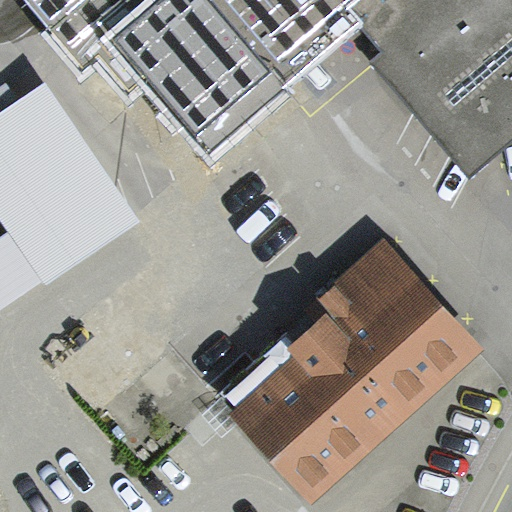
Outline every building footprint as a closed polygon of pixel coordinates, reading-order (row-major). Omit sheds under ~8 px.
[(25,0),(52,31),(89,0),(25,0)] [(511,0),(219,0),(288,80),(350,26),(473,169),(511,135),(511,0)] [(134,226),(45,95),(0,124),(0,212),(48,284),(134,226)] [(301,354),(239,411),(313,492),(476,344),(394,254),(294,346),(301,354)] [(136,373),(167,344),(99,272),(68,301),(136,373)]
